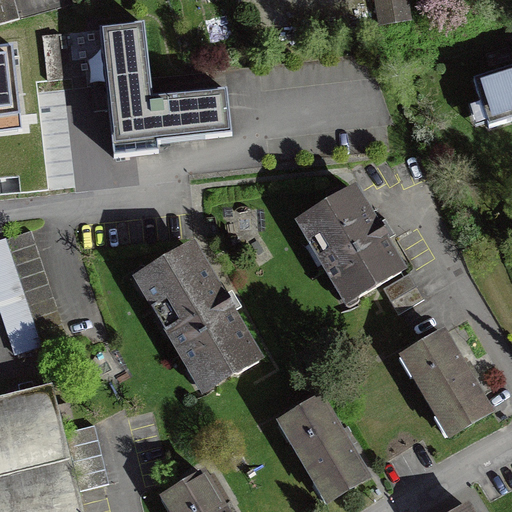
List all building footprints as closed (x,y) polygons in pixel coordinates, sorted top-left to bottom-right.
[(0,0),(0,24),(20,19),(14,0),(0,0)] [(376,0),(381,25),(410,20),(406,0),(376,0)] [(153,99),(145,25),(100,30),(109,106),(115,158),(159,153),(158,144),(232,136),(227,91),(153,99)] [(0,118),(20,116),(13,47),(0,48),(0,118)] [(489,128),(511,120),(511,68),(474,81),(489,128)] [(115,158),(109,106),(20,116),(0,118),(0,195),(49,190),(48,179),(117,171),(115,158)] [(375,228),(353,190),(301,221),(312,239),(318,238),(332,261),(329,263),(328,267),(336,281),(339,283),(343,281),(355,301),(401,273),(383,241),(389,237),(381,224),(375,228)] [(41,346),(66,337),(32,231),(7,239),(5,240),(41,346)] [(0,309),(15,355),(41,346),(5,240),(0,241),(0,309)] [(221,299),(193,251),(173,263),(165,261),(144,273),(152,288),(149,290),(149,294),(158,309),(164,308),(178,331),(174,334),(174,338),(190,365),(193,367),(198,365),(209,385),(230,373),(238,375),(259,362),(229,312),(235,309),(227,295),(221,299)] [(399,315),(424,300),(409,274),(383,289),(399,315)] [(471,379),(443,335),(407,356),(418,375),(416,376),(440,416),(442,415),(453,434),(489,413),(470,380),(471,379)] [(24,395),(35,392),(32,382),(21,385),(24,395)] [(0,511),(80,511),(50,389),(0,401),(0,511)] [(348,445),(320,400),(284,422),(296,441),(294,442),(317,482),(319,481),(331,500),(367,479),(347,446),(348,445)] [(80,491),(109,484),(95,426),(66,433),(80,491)] [(222,508),(203,475),(167,496),(176,511),(226,511),(224,507),(222,508)]
